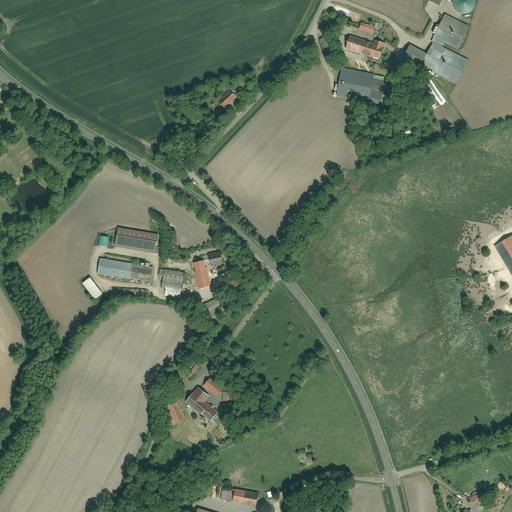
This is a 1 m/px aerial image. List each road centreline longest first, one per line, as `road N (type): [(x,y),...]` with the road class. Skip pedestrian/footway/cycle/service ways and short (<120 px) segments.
road 1 (residential): [(109,511),(146,458),(157,403),(179,360),(269,262)]
road 2 (tertiary): [(390,477),(346,370),(269,262)]
road 3 (residential): [(177,186),(290,59),(323,0)]
road 4 (tertiary): [(177,186),(0,74)]
road 5 (residential): [(390,477),(327,485),(258,508)]
road 6 (residential): [(511,439),(390,477)]
